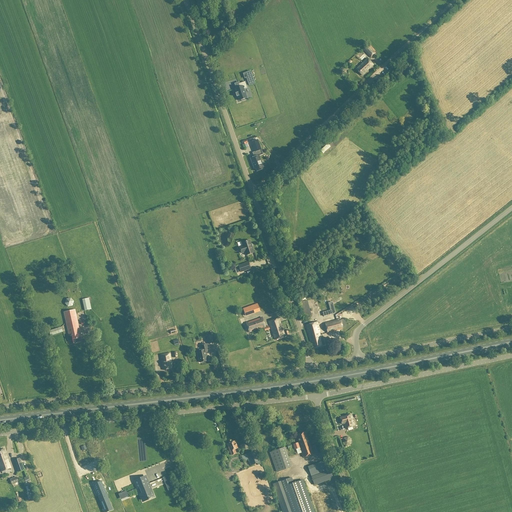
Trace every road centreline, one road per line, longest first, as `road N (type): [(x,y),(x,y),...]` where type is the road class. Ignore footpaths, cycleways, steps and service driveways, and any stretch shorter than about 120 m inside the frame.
road 1 (primary): [(0,420),(349,376),(511,343)]
road 2 (unclassified): [(310,368),(185,0)]
road 3 (unclassified): [(0,434),(316,397)]
road 4 (unclassified): [(0,407),(310,368)]
road 5 (unclassified): [(358,360),(360,327),(511,208)]
road 6 (unclassified): [(316,397),(511,356)]
road 7 (unclassified): [(358,360),(511,329)]
road 8 (unclassified): [(356,511),(316,397)]
